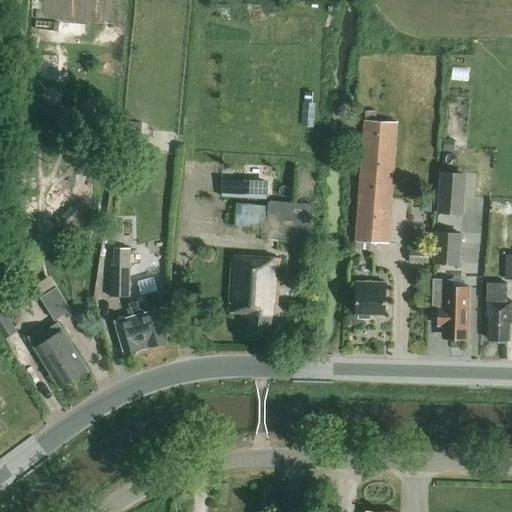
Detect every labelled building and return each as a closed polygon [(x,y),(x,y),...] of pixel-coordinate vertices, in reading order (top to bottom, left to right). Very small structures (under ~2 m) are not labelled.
[(389,245),(398,123),(363,121),(354,242),(389,245)] [(459,215),(462,175),(442,173),(439,213),(459,215)] [(265,201),(266,182),(220,179),(219,199),(265,201)] [(421,199),(419,213),(431,214),(432,200),(421,199)] [(307,244),(310,206),(267,202),(264,241),(307,244)] [(73,206),(60,218),(70,228),(82,216),(73,206)] [(461,266),(463,235),(438,233),(436,264),(461,266)] [(129,299),(131,250),(114,250),(113,267),(112,267),(110,298),(129,299)] [(409,250),(408,264),(429,265),(430,251),(409,250)] [(276,306),(277,306),(280,260),(232,256),(228,314),(246,315),(245,336),(270,338),(272,316),(275,316),(276,306)] [(450,340),(468,340),(469,311),(468,311),(469,288),(453,288),(454,281),(434,280),(433,306),(440,307),(440,309),(439,309),(438,326),(444,326),(444,333),(450,333),(450,340)] [(370,320),(370,315),(385,316),(386,284),(357,283),(356,315),(358,315),(358,320),(370,320)] [(511,318),(511,302),(506,303),(507,285),(487,284),(486,303),(487,303),(487,318),(490,318),(490,341),(507,341),(508,325),(511,325),(511,318)] [(71,312),(57,289),(40,299),(54,323),(71,312)] [(132,317),(115,322),(124,355),(128,357),(134,355),(136,352),(167,343),(158,310),(163,309),(159,292),(141,296),(143,302),(129,306),(132,317)] [(17,332),(5,311),(0,313),(0,334),(4,340),(17,332)] [(88,372),(58,324),(44,332),(43,329),(28,339),(34,349),(60,390),(88,372)]
